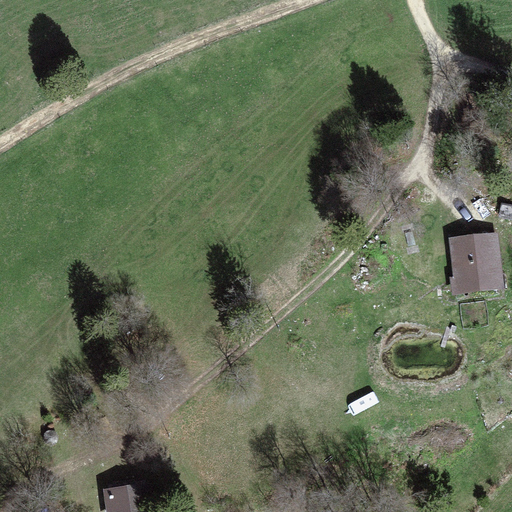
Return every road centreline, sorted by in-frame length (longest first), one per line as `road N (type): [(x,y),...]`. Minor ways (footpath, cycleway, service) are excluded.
road 1 (track): [(0,148),(178,49),(317,0)]
road 2 (residential): [(511,79),(442,52),(416,0)]
